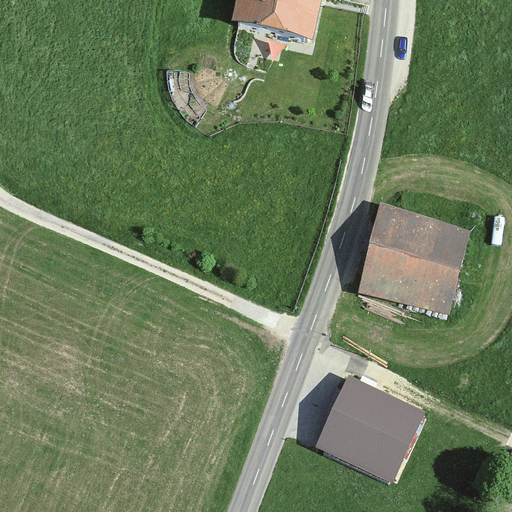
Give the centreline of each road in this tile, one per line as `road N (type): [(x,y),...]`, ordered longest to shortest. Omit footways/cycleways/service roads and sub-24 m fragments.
road 1 (secondary): [(244,511),(338,257),(369,147),(388,0)]
road 2 (track): [(0,194),(309,334)]
road 3 (track): [(302,353),(511,442)]
